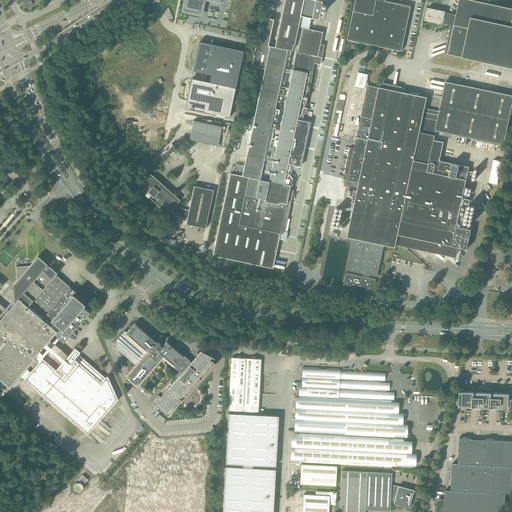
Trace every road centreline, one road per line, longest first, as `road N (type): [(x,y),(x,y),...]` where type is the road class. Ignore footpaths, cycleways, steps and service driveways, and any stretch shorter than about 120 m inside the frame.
road 1 (primary): [(390,322),(270,315),(161,271),(96,212),(56,147),(19,60)]
road 2 (primary): [(6,84),(80,204),(168,285),(243,314),(390,329)]
road 3 (unclassified): [(289,358),(280,511)]
road 4 (primary): [(390,329),(511,339)]
road 5 (primary): [(511,329),(390,322)]
